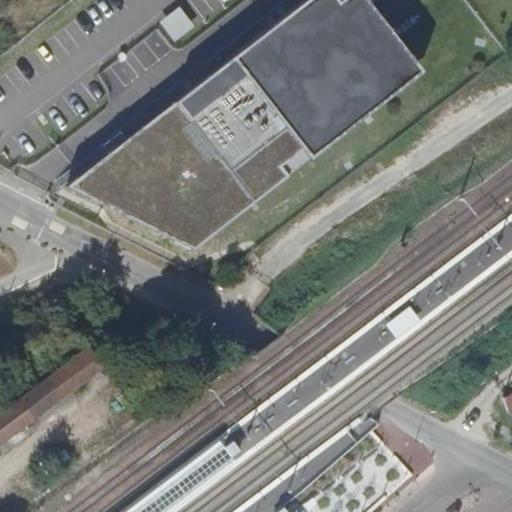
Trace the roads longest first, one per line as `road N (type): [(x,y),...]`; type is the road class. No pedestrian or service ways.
road 1 (tertiary): [(0,206),(269,344)]
road 2 (tertiary): [(511,477),(387,407)]
road 3 (tertiary): [(269,344),(387,407)]
